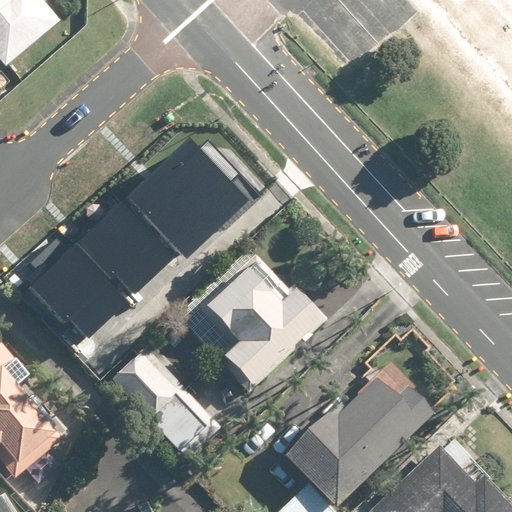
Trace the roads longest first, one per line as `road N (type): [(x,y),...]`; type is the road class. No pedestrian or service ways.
road 1 (residential): [(193,15),(511,358)]
road 2 (residential): [(193,15),(0,190)]
